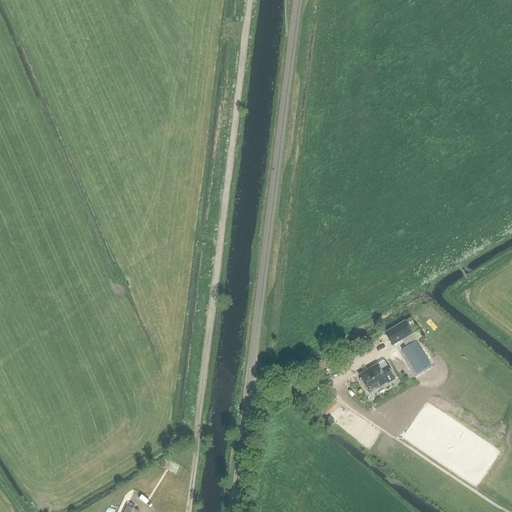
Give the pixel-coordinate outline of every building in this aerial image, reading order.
[(417,330),(410,318),(385,333),(392,345),(417,330)] [(412,333),(415,340),(422,337),(420,330),(412,333)] [(417,374),(429,367),(413,342),(401,349),(417,374)] [(368,392),(374,389),(376,389),(379,387),(380,386),(386,382),(387,384),(395,380),(386,365),(379,369),(377,365),(359,376),(360,378),(359,380),(362,386),(365,386),(368,392)] [(336,403),(332,397),(322,405),(326,410),(336,403)] [(344,414),(339,408),(330,416),(335,422),(344,414)] [(334,422),(329,417),(324,422),(329,427),(334,422)]
